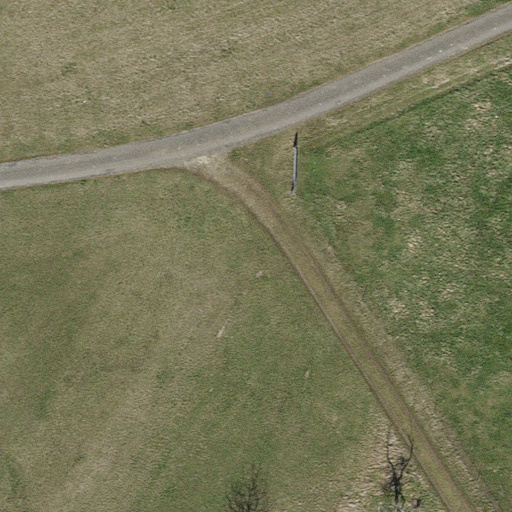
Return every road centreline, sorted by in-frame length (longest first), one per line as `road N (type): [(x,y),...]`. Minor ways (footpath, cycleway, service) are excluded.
road 1 (track): [(511,19),(205,144),(0,174)]
road 2 (track): [(177,148),(258,194),(465,511)]
